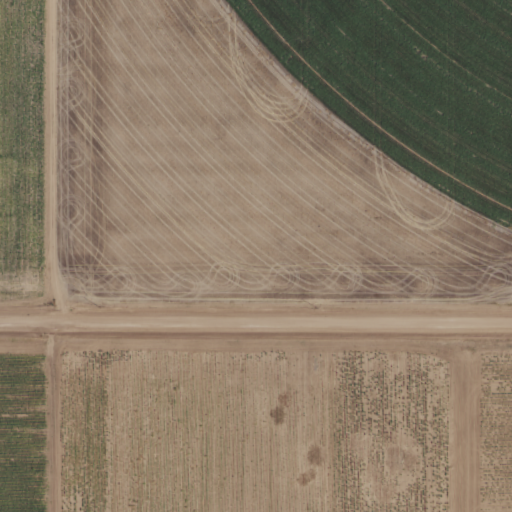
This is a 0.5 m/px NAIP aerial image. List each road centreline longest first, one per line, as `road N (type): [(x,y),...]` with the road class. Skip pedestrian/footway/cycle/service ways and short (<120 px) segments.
road 1 (track): [(69,511),(77,0)]
road 2 (residential): [(511,293),(0,291)]
